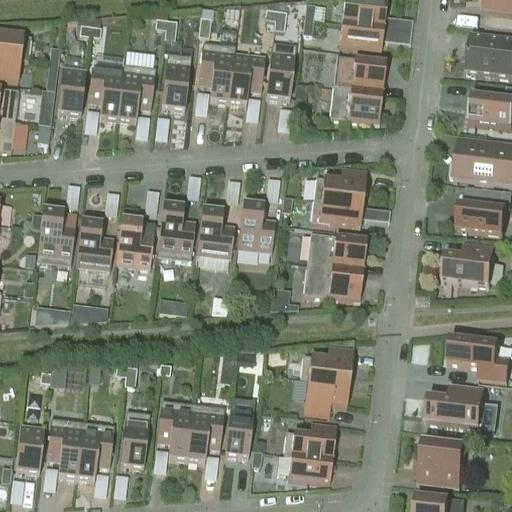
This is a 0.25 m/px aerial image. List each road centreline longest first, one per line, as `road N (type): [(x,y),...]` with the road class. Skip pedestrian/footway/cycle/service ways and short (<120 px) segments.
road 1 (residential): [(0,178),(412,150)]
road 2 (residential): [(412,150),(372,505)]
road 3 (residential): [(431,0),(412,150)]
